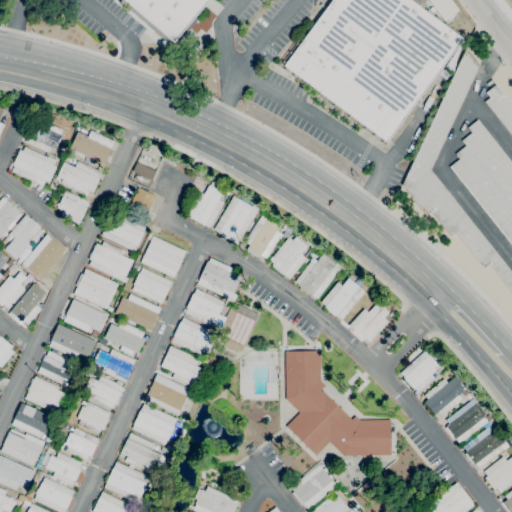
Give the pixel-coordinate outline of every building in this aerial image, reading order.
[(208,0),(173,42),(124,0),(208,0)] [(386,142),(283,65),(331,0),(410,0),(463,39),(420,96),(422,98),(421,101),(418,99),(415,103),(417,105),(413,111),(410,109),(386,142)] [(457,12),(449,0),(428,0),(443,22),(457,12)] [(511,293),(488,263),(484,267),(456,232),(451,236),(431,211),(425,215),(401,185),(466,49),(480,65),(430,170),(511,272),(511,293)] [(511,135),(485,101),(490,97),(486,92),(491,89),(487,83),(492,79),(496,84),(511,104),(511,135)] [(48,153),(25,142),(27,136),(26,136),(33,122),(34,122),(36,118),(62,130),(60,134),(62,135),(56,149),(51,147),(48,153)] [(511,245),(449,167),(459,159),(456,154),(466,146),(462,141),(472,133),(468,127),(477,120),(511,163),(511,245)] [(104,164),(70,148),(72,143),(69,142),(74,132),(76,134),(77,132),(88,137),(90,131),(114,141),(111,148),(104,164)] [(65,152),(59,150),(62,144),(67,146),(65,152)] [(43,185),(41,184),(41,185),(12,171),(14,166),(13,165),(10,172),(7,171),(12,162),(13,162),(19,150),(22,151),(25,146),(48,157),(46,162),(56,166),(49,182),(45,180),(43,185)] [(86,196),(60,184),(62,178),(57,176),(63,162),(74,167),(77,160),(101,172),(98,178),(99,179),(93,193),(88,191),(86,196)] [(153,179),(134,170),(137,163),(156,172),(153,179)] [(210,227),(204,224),(204,225),(191,218),(191,217),(186,214),(199,191),(204,194),(209,185),(222,193),(218,199),(224,203),(210,227)] [(145,219),(127,210),(138,187),(155,195),(145,219)] [(78,224),(60,215),(63,210),(62,210),(61,212),(59,210),(59,209),(56,207),(61,196),(62,196),(63,194),(61,193),(62,192),(63,193),(64,190),(88,201),(86,207),(87,207),(81,219),(80,219),(78,224)] [(238,244),(232,241),(231,240),(230,241),(220,235),(221,234),(219,233),(219,232),(214,229),(233,196),(239,199),(252,207),(257,210),(238,244)] [(0,236),(0,199),(2,197),(6,200),(7,200),(16,207),(16,208),(19,211),(19,214),(21,215),(14,223),(13,222),(8,227),(8,228),(0,236)] [(135,251),(133,251),(100,235),(103,230),(102,229),(109,216),(110,216),(113,210),(145,226),(143,232),(144,232),(137,246),(136,245),(135,247),(136,248),(135,251)] [(15,258),(10,254),(9,255),(4,251),(5,250),(4,249),(14,239),(8,234),(25,214),(30,219),(31,218),(36,223),(41,227),(33,236),(32,236),(27,242),(28,242),(15,258)] [(267,259),(261,255),(259,257),(258,257),(257,258),(247,251),(247,250),(246,249),(249,245),(244,241),(257,222),(262,225),(266,218),(279,226),(275,233),(280,237),(267,259)] [(282,235),(284,232),(281,230),(285,224),(293,229),(288,238),(282,235)] [(41,279),(27,268),(22,263),(46,234),(51,238),(66,250),(41,279)] [(173,278),(140,262),(153,235),(186,250),(182,258),(183,258),(177,272),(176,272),(173,278)] [(289,237),(292,240),(296,236),(308,246),(301,254),(306,259),(290,279),(284,274),(284,275),(283,274),(283,275),(273,266),(272,265),(276,260),(272,257),(289,237)] [(125,283),(122,281),(89,266),(91,260),(89,259),(90,257),(88,256),(94,245),(95,245),(96,243),(101,246),(103,241),(121,249),(119,254),(133,260),(126,276),(125,276),(128,278),(125,283)] [(307,258),(304,255),(309,250),(312,252),(307,258)] [(0,277),(0,252),(8,259),(0,269),(0,273),(2,275),(0,277)] [(317,299),(312,295),(311,296),(310,294),(309,296),(299,288),(300,287),(298,285),(295,282),(310,261),(314,264),(322,253),(336,264),(336,263),(341,267),(317,299)] [(9,267),(6,264),(10,259),(14,262),(9,267)] [(234,301),(197,284),(200,278),(199,277),(207,261),(241,277),(233,293),(237,295),(234,301)] [(161,304),(132,290),(134,285),(133,285),(138,272),(140,273),(142,267),(171,281),(169,287),(164,299),(163,299),(161,304)] [(106,309),(73,294),(77,286),(75,285),(80,273),(83,274),(85,268),(118,283),(106,309)] [(8,308),(3,304),(1,306),(0,305),(0,286),(9,275),(13,279),(19,271),(26,277),(20,284),(24,288),(14,300),(15,301),(13,305),(11,304),(8,308)] [(342,320),(337,315),(336,316),(335,315),(334,316),(325,308),(326,307),(325,306),(321,302),(337,282),(342,286),(348,278),(365,292),(342,320)] [(366,291),(355,282),(357,279),(368,288),(366,291)] [(25,328),(8,314),(10,312),(34,283),(46,293),(36,305),(40,309),(25,328)] [(221,328),(214,324),(215,321),(214,320),(211,326),(184,313),(187,308),(186,308),(193,293),(193,294),(196,289),(224,302),(222,307),(218,314),(226,317),(221,328)] [(150,330),(135,323),(134,325),(125,321),(126,319),(114,313),(122,297),(127,299),(130,294),(160,308),(158,313),(158,314),(150,330)] [(230,307),(224,305),(227,298),(233,301),(230,307)] [(99,331),(89,327),(87,332),(63,321),(66,315),(65,315),(73,299),(107,315),(99,331)] [(370,342),(366,338),(364,340),(363,339),(362,340),(352,331),(353,330),(352,329),(353,329),(349,325),(364,308),(368,312),(377,302),(388,313),(384,318),(388,322),(370,342)] [(256,321),(235,312),(239,305),(259,314),(256,321)] [(201,356),(172,341),(174,336),(173,335),(180,322),(181,322),(183,317),(206,328),(204,333),(214,338),(207,351),(204,349),(201,356)] [(131,356),(119,350),(121,346),(104,337),(111,323),(118,327),(121,321),(144,332),(141,338),(144,339),(138,353),(133,351),(131,356)] [(77,359),(49,346),(51,340),(58,324),(95,341),(88,357),(79,353),(77,359)] [(0,336),(12,346),(9,349),(14,353),(1,367),(0,366),(0,336)] [(241,353),(221,344),(224,336),(244,346),(241,353)] [(106,346),(98,343),(100,337),(108,341),(106,346)] [(188,385),(172,378),(174,373),(160,366),(170,345),(199,359),(196,366),(203,369),(202,370),(203,370),(197,383),(196,383),(190,381),(188,385)] [(125,382),(101,371),(103,366),(102,368),(99,367),(100,365),(93,362),(97,355),(95,354),(97,350),(98,351),(99,350),(101,351),(102,350),(106,352),(105,353),(109,355),(112,349),(135,360),(132,366),(133,366),(128,378),(127,377),(125,382)] [(61,384),(37,373),(40,367),(39,367),(45,355),(46,355),(48,350),(67,360),(65,365),(74,369),(68,380),(66,379),(66,380),(64,379),(64,378),(61,384)] [(352,419),(356,414),(361,419),(390,419),(390,455),(343,455),(329,442),(316,456),(286,426),(299,412),(286,399),(285,351),(321,351),(321,381),(326,385),(321,389),(352,419)] [(419,393),(415,389),(414,389),(413,387),(412,388),(404,379),(405,379),(403,377),(404,377),(400,373),(424,351),(428,355),(429,354),(440,366),(431,374),(435,379),(419,393)] [(187,396),(187,397),(181,410),(180,410),(178,415),(144,400),(156,374),(190,389),(187,396)] [(59,387),(57,390),(66,394),(65,397),(67,397),(64,402),(63,401),(60,408),(57,407),(54,413),(25,399),(27,393),(28,389),(27,389),(31,380),(33,380),(33,379),(34,379),(35,376),(59,387)] [(118,391),(120,392),(121,393),(116,403),(115,403),(115,404),(114,403),(112,409),(89,398),(91,393),(84,389),(90,378),(91,378),(94,379),(93,379),(95,380),(96,380),(98,381),(100,376),(120,385),(118,391)] [(442,416),(438,411),(434,414),(433,413),(432,414),(424,404),(425,403),(424,402),(428,399),(424,395),(444,378),(447,383),(455,376),(465,388),(458,395),(462,399),(442,416)] [(486,415),(484,416),(488,422),(459,443),(455,438),(453,436),(451,437),(444,428),(446,427),(446,426),(449,424),(445,420),(473,398),(486,415)] [(98,434),(77,425),(80,420),(76,418),(82,406),(84,407),(86,401),(110,412),(108,418),(109,418),(103,430),(100,429),(98,434)] [(39,438),(11,425),(14,419),(13,419),(21,403),(55,418),(48,435),(42,432),(39,438)] [(165,445),(131,429),(134,424),(133,424),(140,410),(143,403),(176,419),(178,419),(176,423),(175,422),(173,426),(174,426),(173,427),(174,428),(171,433),(171,434),(169,439),(168,438),(167,440),(165,445)] [(493,427),(489,421),(485,417),(489,414),(492,419),(496,424),(493,427)] [(479,469),(475,464),(474,463),(473,464),(465,454),(466,453),(465,452),(466,451),(463,447),(489,426),(492,431),(494,429),(504,442),(500,445),(504,450),(479,469)] [(86,460),(65,451),(68,446),(64,444),(69,433),(72,433),(74,427),(98,438),(95,444),(96,445),(91,456),(88,455),(86,460)] [(32,466),(0,451),(3,446),(2,445),(9,431),(9,432),(11,428),(25,435),(26,433),(44,442),(36,461),(35,460),(32,466)] [(150,473),(125,461),(127,456),(120,453),(127,439),(130,433),(154,444),(151,450),(161,455),(165,457),(159,471),(153,468),(150,473)] [(167,454),(154,448),(156,444),(169,450),(167,454)] [(71,485),(52,477),(54,472),(45,467),(50,455),(56,457),(58,452),(82,463),(79,468),(80,469),(80,470),(75,480),(74,481),(73,480),(71,485)] [(11,488),(0,482),(0,455),(22,465),(19,471),(27,475),(22,486),(14,482),(11,488)] [(511,483),(500,493),(496,488),(494,490),(484,478),(487,476),(484,471),(503,456),(506,461),(511,455),(511,483)] [(137,503),(104,488),(106,483),(106,482),(112,468),(113,468),(116,461),(149,477),(146,483),(137,503)] [(307,509),(303,503),(301,505),(292,493),(293,492),(290,487),(319,464),(323,469),(325,467),(328,471),(325,472),(328,476),(330,474),(333,477),(331,479),(336,486),(307,509)] [(63,511),(58,511),(34,500),(36,495),(35,495),(36,494),(35,493),(37,488),(38,488),(41,482),(41,483),(44,477),(73,491),(71,496),(72,497),(71,498),(72,498),(67,509),(66,508),(66,509),(65,509),(63,511)] [(464,511),(429,511),(437,506),(433,501),(456,483),(460,488),(461,487),(471,501),(474,505),(464,511)] [(0,511),(0,486),(7,490),(4,496),(9,498),(10,497),(13,498),(13,500),(15,500),(14,501),(16,501),(14,506),(13,506),(9,511),(2,509),(0,511)] [(196,511),(192,510),(195,504),(201,489),(202,489),(205,491),(207,486),(238,500),(236,506),(233,511),(196,511)] [(511,511),(510,511),(503,502),(507,499),(504,496),(511,490),(511,511)] [(93,511),(92,511),(99,497),(99,498),(102,491),(135,507),(132,511),(93,511)] [(309,511),(330,496),(333,500),(339,496),(349,509),(346,511),(309,511)] [(26,511),(28,509),(29,509),(31,503),(50,511),(26,511)]
